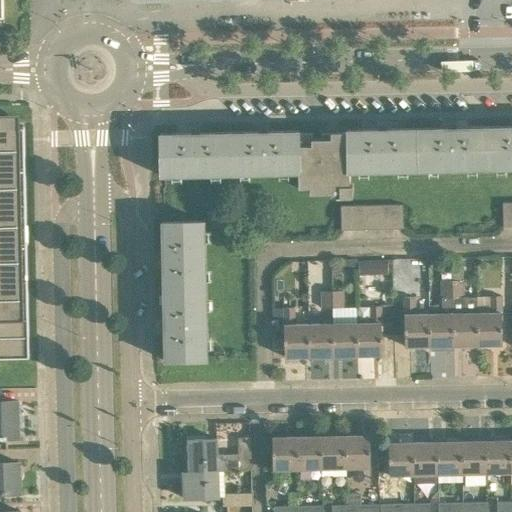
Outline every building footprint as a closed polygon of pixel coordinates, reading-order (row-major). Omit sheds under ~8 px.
[(456,126),(451,126),(447,126),(447,128),(416,129),(417,143),(417,171),(486,170),(486,127),(456,128),(456,126)] [(511,126),(486,127),(486,170),(511,169),(511,126)] [(0,356),(29,356),(28,288),(24,127),(0,127),(0,356)] [(417,171),(417,143),(416,129),(387,129),(387,127),(377,128),(377,130),(347,130),(347,139),(347,144),(348,172),(349,172),(417,171)] [(229,133),(230,161),(230,175),(298,173),(299,173),(298,140),(298,131),(268,132),(268,130),(258,130),(258,132),(229,133)] [(200,131),(195,131),(190,131),(190,134),(160,134),(161,176),(230,175),(230,161),(229,133),(200,133),(200,131)] [(348,172),(347,144),(347,139),(298,140),(299,173),(298,173),(299,188),(310,188),(310,194),(332,194),(336,198),(353,197),(352,186),(350,186),(349,172),(348,172)] [(511,227),(511,203),(502,203),(503,228),(511,227)] [(391,205),(378,206),(379,230),(391,230),(391,205)] [(391,205),(391,230),(403,229),(403,205),(391,205)] [(354,230),(353,206),(341,206),(341,231),(354,230)] [(366,206),(353,206),(354,230),(366,230),(366,206)] [(366,230),(379,230),(378,206),(366,206),(366,230)] [(206,291),(205,256),(204,222),(162,222),(163,253),(161,253),(161,263),(163,263),(163,292),(206,291)] [(360,260),(361,270),(389,269),(389,259),(360,260)] [(310,282),(330,282),(330,260),(310,260),(310,282)] [(452,267),(452,281),(454,346),(477,346),(477,313),(477,298),(463,298),(462,266),(452,267)] [(430,347),(454,346),(452,281),(442,281),(442,288),(428,289),(429,314),(430,347)] [(207,360),(206,325),(206,291),(163,292),(164,321),(162,321),(162,331),(164,331),(165,361),(207,360)] [(321,308),(332,308),(332,291),(320,291),(321,308)] [(343,291),(332,291),(332,308),(344,307),(343,291)] [(477,313),(477,346),(502,345),(501,296),(491,296),(491,313),(477,313)] [(430,347),(429,314),(415,315),(415,298),(404,298),(405,347),(430,347)] [(357,324),(357,356),(382,356),(381,306),(370,307),(371,323),(357,324)] [(295,325),(295,308),(284,309),(285,358),(309,357),(309,325),(295,325)] [(309,357),(333,357),(333,324),(309,325),(309,357)] [(357,324),(333,324),(333,357),(357,356),(357,324)] [(0,439),(6,439),(6,438),(19,438),(19,402),(0,401),(0,439)] [(346,469),(345,436),(321,437),(322,469),(346,469)] [(370,436),(345,436),(346,469),(370,468),(370,436)] [(298,470),(297,437),(272,438),(273,470),(298,470)] [(321,437),(297,437),(298,470),(322,469),(321,437)] [(186,474),(219,472),(240,472),(240,471),(253,471),(253,438),(240,439),(240,455),(219,456),(218,440),(191,441),(192,473),(186,473),(186,474)] [(487,474),(486,441),(462,442),(462,474),(487,474)] [(511,473),(510,441),(486,441),(487,474),(511,473)] [(438,475),(437,442),(413,443),(414,475),(438,475)] [(462,474),(462,442),(437,442),(438,475),(462,474)] [(414,475),(413,443),(389,443),(389,476),(414,475)] [(0,493),(20,493),(19,463),(0,463),(0,493)] [(219,472),(186,474),(187,500),(220,499),(219,472)] [(224,507),(254,507),(254,494),(224,495),(224,507)] [(463,503),(463,511),(475,511),(475,502),(463,503)] [(475,502),(475,511),(487,511),(488,502),(475,502)] [(510,511),(510,502),(497,502),(497,511),(510,511)] [(416,504),(416,511),(429,511),(429,503),(416,504)] [(450,511),(463,511),(463,503),(451,503),(450,511)]
